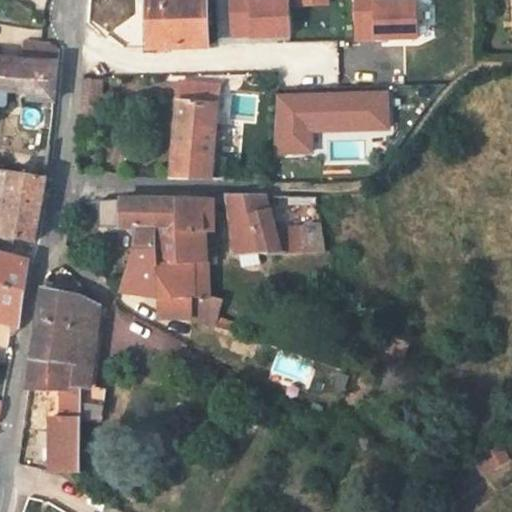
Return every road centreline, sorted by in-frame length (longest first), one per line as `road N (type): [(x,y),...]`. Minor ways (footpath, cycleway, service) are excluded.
road 1 (track): [(234,196),(375,192),(476,85),(511,75)]
road 2 (tertiary): [(44,263),(7,473)]
road 3 (tertiary): [(76,0),(59,192)]
road 4 (residential): [(59,192),(234,196)]
